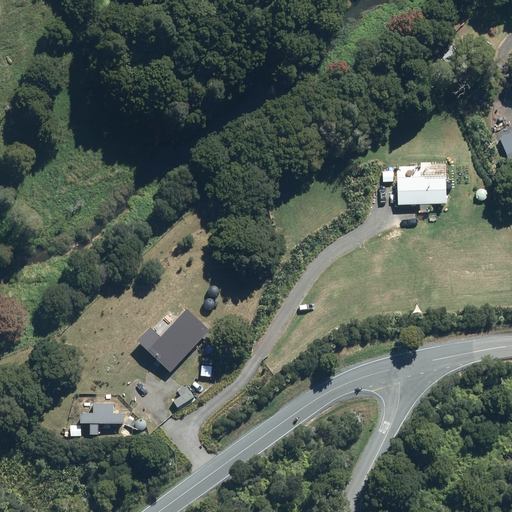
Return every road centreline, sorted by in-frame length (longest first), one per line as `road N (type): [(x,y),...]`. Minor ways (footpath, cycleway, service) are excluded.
road 1 (unclassified): [(160,511),(327,393),(399,368)]
road 2 (unclassified): [(349,511),(401,409),(399,368)]
